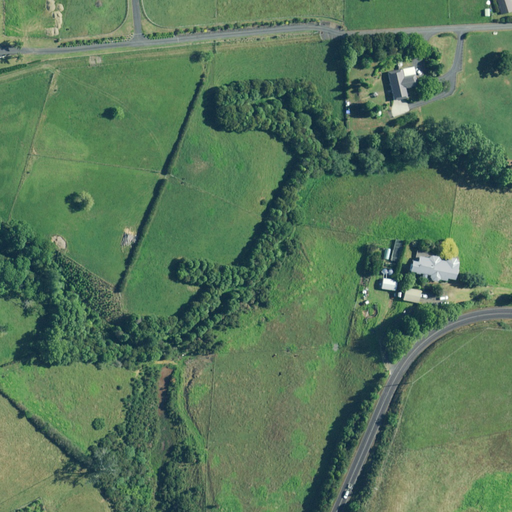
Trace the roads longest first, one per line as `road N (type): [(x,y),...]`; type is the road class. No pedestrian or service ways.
road 1 (unknown): [(511,27),(0,57)]
road 2 (tertiary): [(511,313),(459,320),(404,361),(336,511)]
